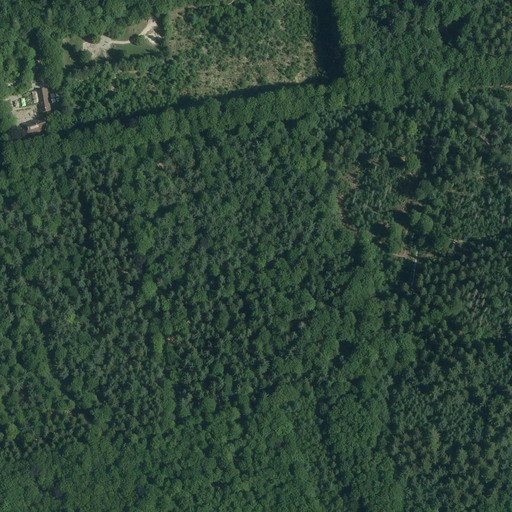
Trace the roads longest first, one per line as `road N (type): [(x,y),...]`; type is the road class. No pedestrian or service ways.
road 1 (tertiary): [(0,160),(447,75)]
road 2 (track): [(511,352),(163,430)]
road 3 (track): [(106,442),(48,356),(7,172)]
road 4 (track): [(455,77),(511,191)]
